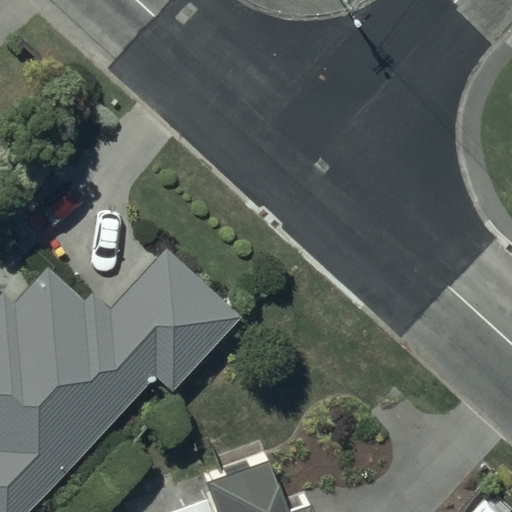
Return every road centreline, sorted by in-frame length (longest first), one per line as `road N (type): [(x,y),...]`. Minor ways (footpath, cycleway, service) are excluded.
road 1 (secondary): [(511,351),(296,160)]
road 2 (secondary): [(296,160),(125,0)]
road 3 (unclassified): [(296,160),(442,0)]
